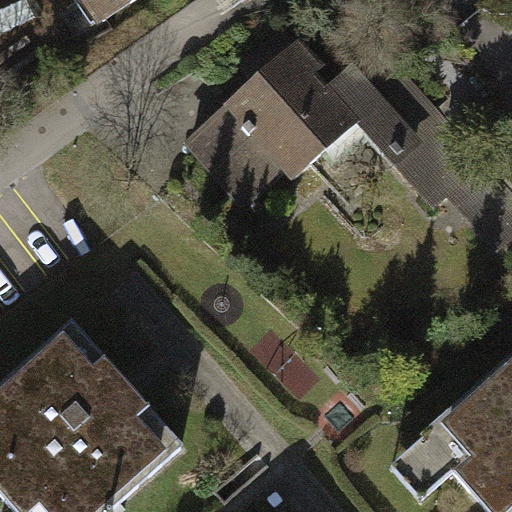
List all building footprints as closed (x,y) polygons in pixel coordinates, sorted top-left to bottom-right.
[(152,0),(63,0),(97,43),(152,0)] [(511,14),(500,23),(511,27),(511,14)] [(298,40),(179,147),(240,215),(283,177),(290,185),(352,129),(432,217),(447,203),(496,258),(511,243),(511,191),(379,44),(325,93),(310,76),(321,65),(298,40)] [(123,511),(183,458),(75,342),(0,411),(0,511),(123,511)] [(511,511),(511,379),(408,475),(441,511),(511,511)]
